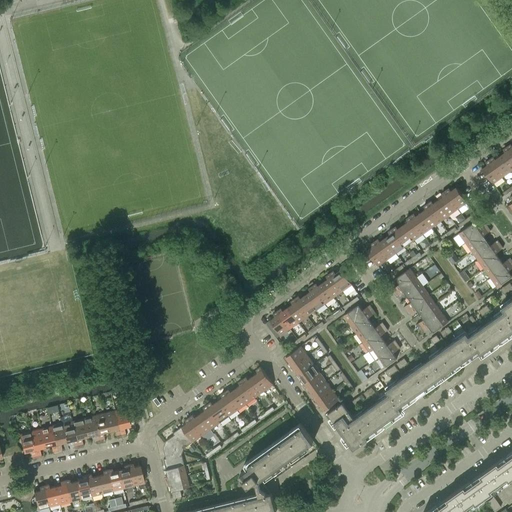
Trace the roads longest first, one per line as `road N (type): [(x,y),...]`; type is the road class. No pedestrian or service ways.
road 1 (residential): [(355,479),(511,366)]
road 2 (residential): [(355,479),(260,348)]
road 3 (tertiary): [(382,495),(511,398)]
road 4 (residential): [(142,447),(147,427),(260,348)]
road 5 (residential): [(260,348),(250,316),(346,248)]
road 6 (residential): [(0,480),(142,447)]
road 7 (residential): [(346,248),(462,165)]
road 8 (residential): [(404,511),(511,431)]
